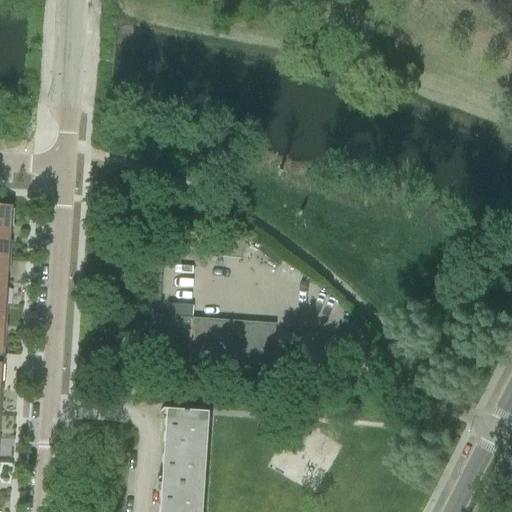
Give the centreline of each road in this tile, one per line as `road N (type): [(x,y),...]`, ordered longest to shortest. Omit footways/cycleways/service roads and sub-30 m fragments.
road 1 (residential): [(34,511),(57,168)]
road 2 (residential): [(57,168),(69,0)]
road 3 (tertiary): [(452,511),(511,397)]
